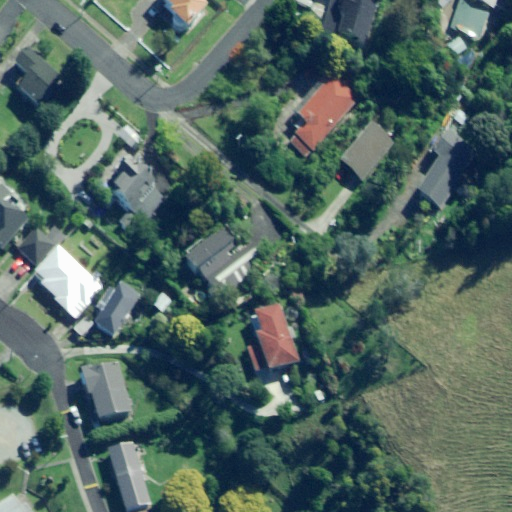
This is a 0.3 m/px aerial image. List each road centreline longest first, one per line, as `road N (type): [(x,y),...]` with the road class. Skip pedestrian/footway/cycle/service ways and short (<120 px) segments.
road 1 (residential): [(37,0),(138,89),(172,98),(268,0)]
road 2 (unknown): [(263,0),(202,72),(156,95),(239,171)]
